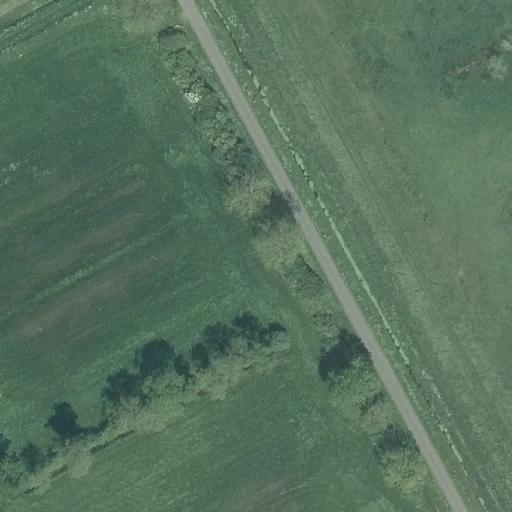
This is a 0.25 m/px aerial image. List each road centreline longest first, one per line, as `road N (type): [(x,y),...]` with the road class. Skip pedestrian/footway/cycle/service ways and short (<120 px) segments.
road 1 (unclassified): [(456,511),(182,0)]
road 2 (track): [(511,442),(276,0)]
